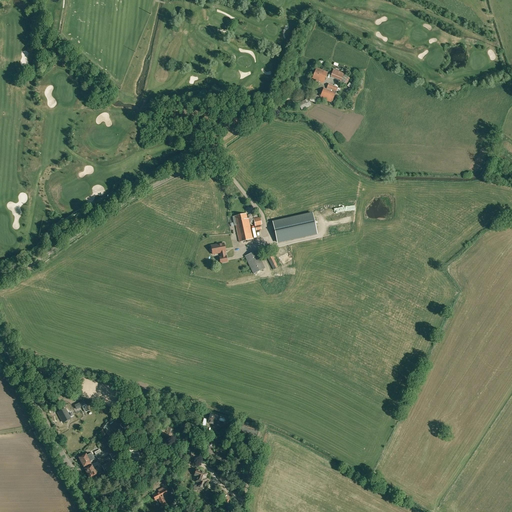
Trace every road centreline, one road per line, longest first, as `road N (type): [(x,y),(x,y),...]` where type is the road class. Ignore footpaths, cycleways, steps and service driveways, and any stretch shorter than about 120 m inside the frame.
road 1 (unclassified): [(0,281),(209,154)]
road 2 (tertiary): [(92,511),(0,336)]
